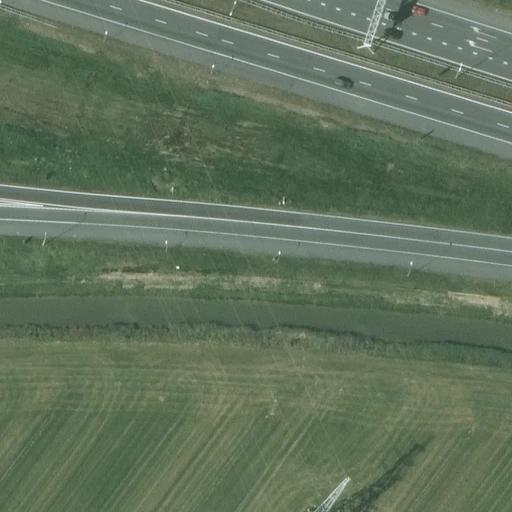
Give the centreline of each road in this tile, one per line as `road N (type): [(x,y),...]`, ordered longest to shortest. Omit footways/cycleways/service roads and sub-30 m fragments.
road 1 (motorway): [(78,0),(511,131)]
road 2 (motorway): [(170,216),(511,253)]
road 3 (motorway): [(511,57),(328,0)]
road 4 (motorway): [(0,194),(170,216)]
road 5 (motorway): [(0,211),(170,216)]
